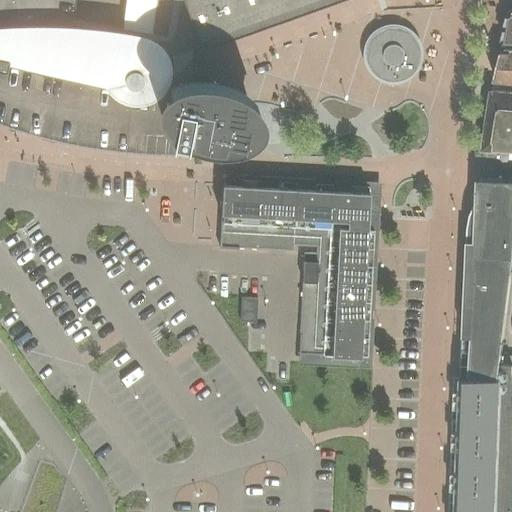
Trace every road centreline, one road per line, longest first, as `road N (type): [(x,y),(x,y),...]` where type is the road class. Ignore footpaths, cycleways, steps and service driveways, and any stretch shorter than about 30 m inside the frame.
road 1 (residential): [(427,511),(444,195)]
road 2 (unknown): [(162,258),(289,267),(296,277),(293,345)]
